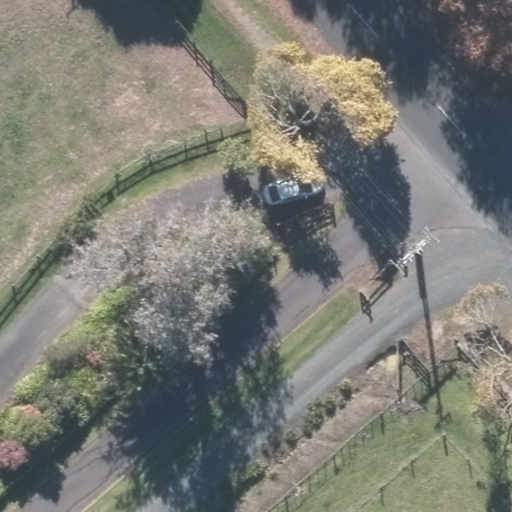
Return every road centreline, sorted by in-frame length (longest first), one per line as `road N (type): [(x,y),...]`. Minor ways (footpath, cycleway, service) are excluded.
road 1 (unknown): [(415,179),(43,511)]
road 2 (tertiary): [(511,189),(347,0)]
